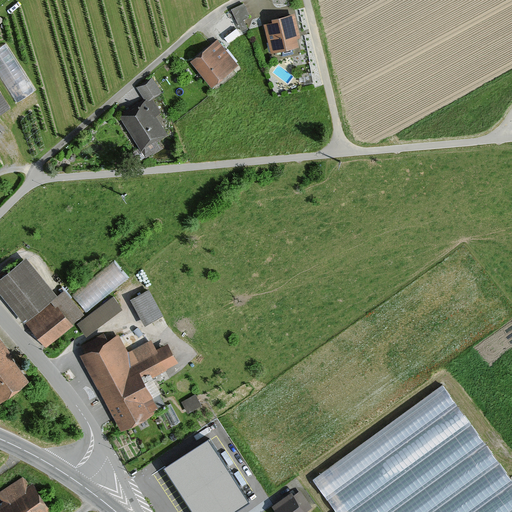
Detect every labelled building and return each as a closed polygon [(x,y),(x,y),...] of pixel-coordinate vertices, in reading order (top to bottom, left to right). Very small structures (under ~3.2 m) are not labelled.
[(250,31),(245,20),(252,17),(245,3),(232,9),(240,28),(225,35),(228,41),(250,31)] [(272,24),(263,26),(271,55),(299,48),(297,41),(301,40),(295,14),(271,20),(272,24)] [(219,40),(193,62),(215,88),(241,66),(219,40)] [(0,46),(0,73),(14,103),(34,94),(10,42),(0,46)] [(166,92),(156,76),(139,86),(148,101),(149,103),(166,92)] [(123,118),(145,151),(170,135),(149,103),(148,101),(123,118)] [(25,253),(0,273),(0,292),(43,344),(84,310),(63,285),(57,291),(25,253)] [(73,292),(86,310),(130,276),(117,259),(73,292)] [(151,289),(132,298),(144,326),(164,318),(151,289)] [(98,306),(107,321),(124,310),(115,295),(98,306)] [(95,307),(77,325),(90,339),(108,321),(95,307)] [(122,333),(83,354),(123,432),(154,415),(147,401),(156,396),(164,392),(156,376),(183,363),(171,340),(135,359),(122,333)] [(0,402),(30,382),(0,338),(0,402)] [(511,511),(511,489),(439,390),(314,481),(336,511),(511,511)] [(196,393),(182,401),(189,413),(204,405),(196,393)] [(192,511),(235,511),(249,503),(208,441),(164,469),(192,511)] [(0,511),(47,511),(50,510),(31,482),(0,502),(0,511)] [(272,507),(275,511),(305,511),(302,507),(308,503),(301,492),(295,495),(293,493),(272,507)]
